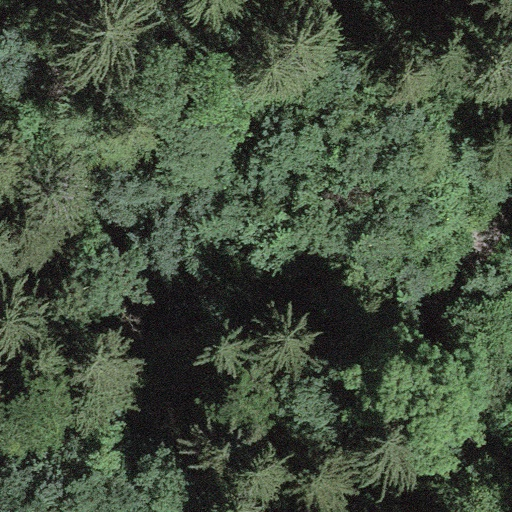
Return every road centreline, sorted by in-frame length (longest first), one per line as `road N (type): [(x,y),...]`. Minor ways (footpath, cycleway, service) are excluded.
road 1 (track): [(170,511),(167,452),(122,280),(33,0)]
road 2 (track): [(511,189),(354,477),(347,511)]
